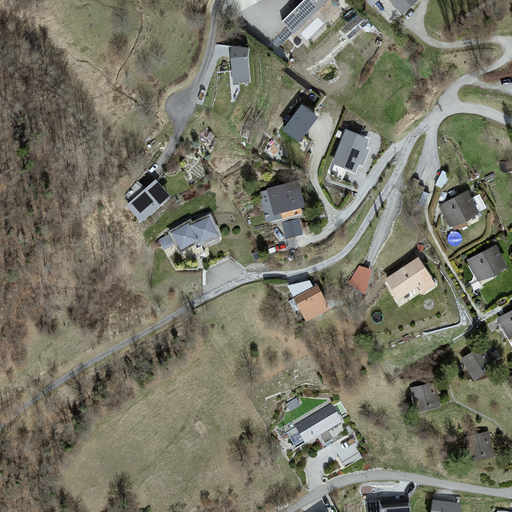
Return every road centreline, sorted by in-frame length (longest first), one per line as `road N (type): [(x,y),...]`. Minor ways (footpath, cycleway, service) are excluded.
road 1 (residential): [(0,428),(225,285),(246,276),(295,277),(338,261),(415,138),(435,120),(474,111),(511,123)]
road 2 (residential): [(286,511),(370,475),(511,495)]
